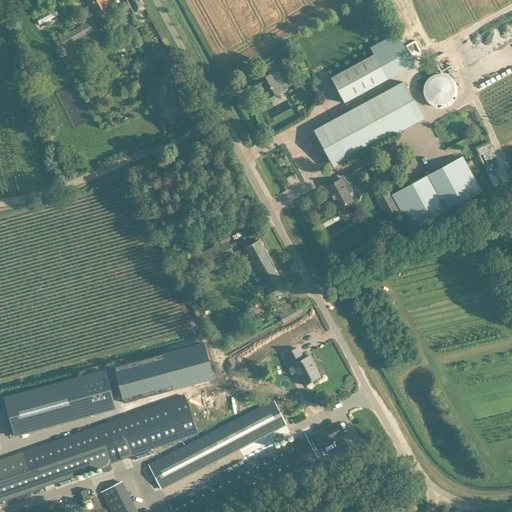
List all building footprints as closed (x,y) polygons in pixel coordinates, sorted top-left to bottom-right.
[(86,0),(96,17),(111,8),(105,0),(86,0)] [(126,0),(134,14),(144,9),(139,0),(126,0)] [(36,21),(40,29),(60,20),(56,11),(36,21)] [(84,24),(59,39),(64,47),(70,44),(75,51),(91,42),(87,34),(93,30),(87,19),(83,22),(84,24)] [(129,33),(119,39),(123,46),(133,40),(129,33)] [(164,48),(155,53),(160,61),(168,56),(164,48)] [(330,78),(344,103),(388,79),(374,54),(330,78)] [(275,62),(279,69),(282,74),(292,69),(286,56),(275,62)] [(440,109),(460,91),(441,69),(420,87),(440,109)] [(249,82),(254,93),(262,88),(268,99),(282,91),(272,73),(263,78),(261,75),(249,82)] [(313,131),(333,168),(423,119),(403,82),(313,131)] [(411,230),(481,192),(462,157),(392,195),(397,205),(411,230)] [(351,201),(352,201),(349,194),(352,192),(352,183),(349,183),(348,181),(343,184),(341,179),(334,183),(333,181),(325,185),(338,209),(344,205),(345,207),(352,207),(351,201)] [(397,205),(392,195),(389,190),(379,195),(387,210),(397,205)] [(170,230),(162,234),(168,248),(176,244),(170,230)] [(192,272),(225,259),(227,263),(243,257),(256,285),(262,282),(273,302),(289,293),(260,240),(244,249),(239,251),(238,250),(233,253),(228,241),(230,240),(227,234),(218,238),(220,243),(186,258),(187,259),(178,263),(183,275),(192,271),(192,272)] [(200,343),(111,368),(121,403),(210,378),(200,343)] [(305,384),(304,385),(320,377),(309,356),(303,359),(297,348),(286,354),(292,365),(293,365),(298,373),(299,372),(305,384)] [(103,368),(5,396),(16,435),(114,408),(103,368)] [(4,459),(0,460),(0,502),(36,490),(43,488),(102,467),(103,472),(112,469),(110,464),(112,463),(197,434),(194,425),(184,396),(117,420),(99,426),(19,454),(4,459)] [(274,401),(149,465),(161,489),(286,424),(274,401)] [(313,434),(320,447),(342,436),(335,423),(313,434)] [(244,496),(317,458),(305,435),(170,505),(173,511),(212,511),(237,500),(239,504),(247,500),(244,496)] [(137,511),(122,482),(102,492),(111,511),(137,511)] [(87,489),(80,492),(83,501),(90,498),(87,489)]
